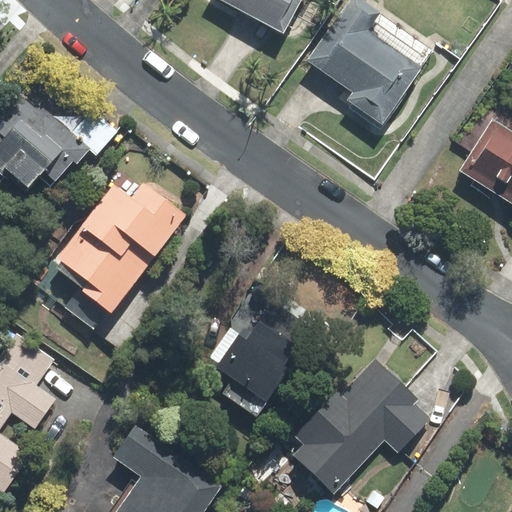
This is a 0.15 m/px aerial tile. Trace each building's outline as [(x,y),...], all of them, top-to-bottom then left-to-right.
[(203,0),(202,3),(276,41),(297,0),(203,0)] [(422,61),(349,7),(303,69),(377,122),(422,61)] [(15,103),(8,97),(0,105),(0,163),(31,189),(44,173),(59,185),(86,153),(20,97),(15,103)] [(511,145),(489,130),(459,174),(511,209),(511,145)] [(140,201),(118,186),(63,268),(123,308),(188,212),(150,186),(140,201)] [(317,335),(278,307),(229,378),(268,405),(317,335)] [(3,365),(0,363),(0,483),(4,487),(29,452),(0,431),(17,408),(39,423),(54,402),(32,386),(50,362),(21,341),(3,365)] [(316,446),(303,460),(340,495),(395,437),(406,447),(433,418),(422,408),(428,402),(381,359),(307,437),(316,446)] [(206,511),(225,485),(147,430),(129,455),(157,475),(130,511),(206,511)]
